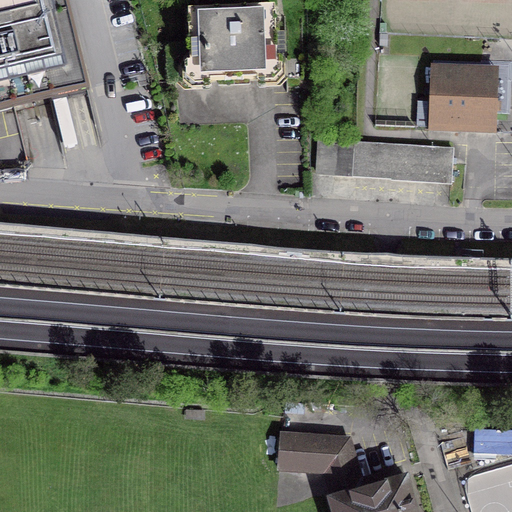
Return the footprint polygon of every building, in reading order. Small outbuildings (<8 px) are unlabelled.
[(0,0),(0,109),(87,89),(64,0),(0,0)] [(188,11),(191,82),(276,79),(274,8),(188,11)] [(497,80),(432,77),(429,130),(494,133),(497,80)] [(356,175),(356,143),(318,141),(316,172),(356,175)] [(356,143),(356,175),(451,182),(453,149),(356,143)] [(344,440),(281,436),(278,469),(341,473),(344,440)] [(333,511),(415,511),(405,478),(330,500),(333,511)]
